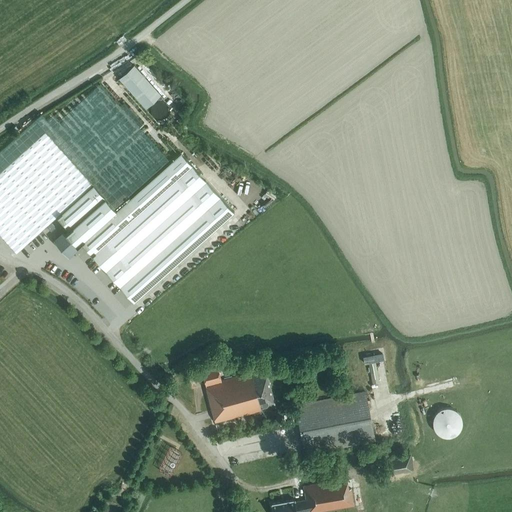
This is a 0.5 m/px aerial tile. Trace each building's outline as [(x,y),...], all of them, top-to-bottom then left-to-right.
[(134,65),(119,78),(145,108),(160,95),(134,65)] [(0,234),(16,253),(57,216),(69,229),(65,233),(77,246),(80,243),(134,302),(233,212),(180,153),(116,211),(45,132),(0,172),(0,234)] [(234,176),(241,170),(235,163),(228,169),(234,176)] [(385,357),(370,357),(371,379),(386,378),(385,357)] [(217,367),(202,371),(215,422),(260,411),(259,407),(262,406),(262,408),(275,405),(266,372),(252,376),(251,373),(221,380),(217,367)] [(295,405),(305,454),(375,441),(365,392),(295,405)] [(449,407),(447,407),(445,407),(444,408),(443,408),(442,408),(439,409),(437,410),(437,411),(436,412),(435,413),(434,414),(434,415),(433,416),(433,417),(432,418),(432,419),(432,421),(432,423),(432,424),(432,425),(432,426),(432,427),(433,429),(434,431),(435,432),(437,433),(437,434),(438,435),(440,436),(442,436),(443,437),(444,437),(446,437),(448,437),(450,437),(451,436),(453,436),(455,435),(456,434),(458,432),(459,430),(460,430),(460,429),(461,427),(461,425),(461,424),(462,423),(462,422),(461,421),(461,420),(461,419),(461,418),(460,416),(459,414),(458,413),(457,411),(455,410),(454,409),(452,408),(451,408),(449,407)] [(410,455),(383,459),(386,475),(413,470),(410,455)] [(305,500),(294,502),(294,501),(270,505),(271,511),(306,511),(307,511),(317,511),(354,505),(351,488),(348,488),(346,478),(303,485),(305,500)]
